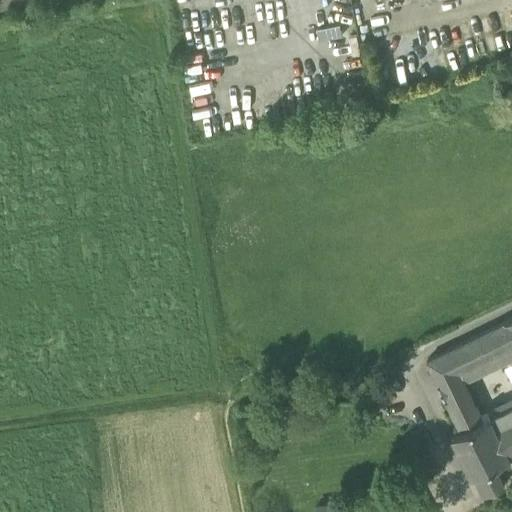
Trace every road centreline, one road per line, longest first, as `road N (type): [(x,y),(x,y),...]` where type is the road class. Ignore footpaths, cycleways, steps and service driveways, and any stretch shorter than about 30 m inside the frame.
road 1 (track): [(0,429),(226,399),(403,387)]
road 2 (unclassified): [(403,387),(413,358),(511,309)]
